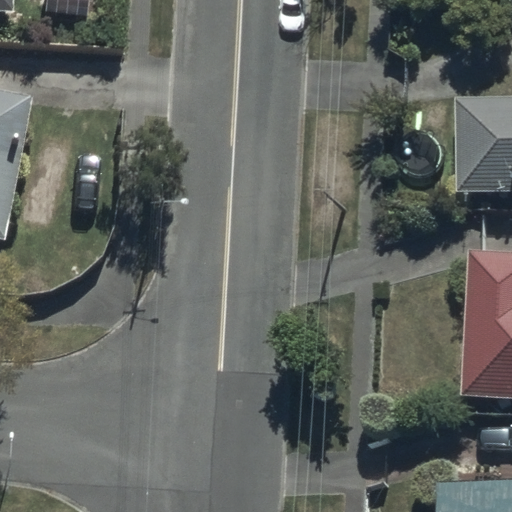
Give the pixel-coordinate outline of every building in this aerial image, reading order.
[(0,0),(0,30),(14,31),(15,0),(0,0)] [(511,0),(497,0),(499,23),(511,22),(511,0)] [(0,260),(4,261),(32,115),(0,108),(0,260)] [(511,113),(463,114),(464,206),(511,205),(511,113)] [(511,271),(477,270),(470,412),(511,414),(511,271)] [(511,511),(511,496),(447,497),(446,511),(511,511)]
